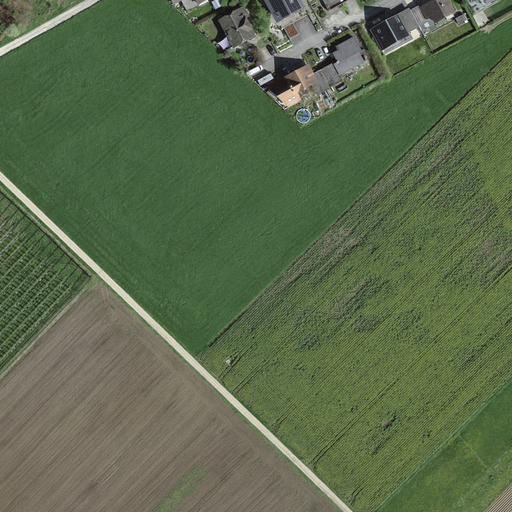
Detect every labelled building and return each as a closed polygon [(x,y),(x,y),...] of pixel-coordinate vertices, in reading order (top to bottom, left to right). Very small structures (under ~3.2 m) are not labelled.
[(197,6),(198,7),(210,0),(171,0),(174,5),(181,2),(186,11),(197,6)] [(215,0),(211,2),(216,10),(223,6),(220,0),(215,0)] [(263,0),(277,24),(306,9),(300,0),(263,0)] [(322,0),(329,11),(349,0),(322,0)] [(436,25),(456,15),(448,0),(433,0),(420,7),(419,6),(410,10),(420,28),(421,31),(428,28),(430,31),(438,27),(436,25)] [(244,7),(218,21),(234,50),(256,38),(246,19),(250,18),(244,7)] [(420,28),(410,10),(409,9),(398,15),(408,34),(410,33),(420,28)] [(467,20),(464,14),(456,19),(459,24),(467,20)] [(486,21),(485,19),(483,20),(482,19),(485,18),(483,16),(481,17),(479,14),(474,17),(478,23),(477,23),(481,30),(493,23),(491,19),(486,21)] [(370,30),(382,52),(383,52),(385,55),(414,40),(410,33),(408,34),(398,15),(370,30)] [(332,54),(337,63),(335,64),(333,65),(339,76),(364,63),(361,56),(366,53),(364,49),(361,51),(354,37),(335,47),(337,51),(332,54)] [(342,81),(339,76),(333,65),(335,64),(334,63),(333,62),(325,66),(326,67),(314,74),(319,84),(314,86),(319,96),(330,90),(329,88),(342,81)] [(285,78),(284,77),(266,87),(288,109),(302,101),(298,95),(314,86),(319,84),(314,74),(309,64),(285,78)]
